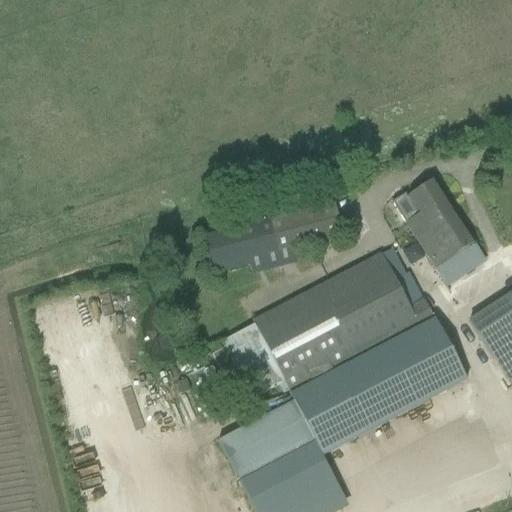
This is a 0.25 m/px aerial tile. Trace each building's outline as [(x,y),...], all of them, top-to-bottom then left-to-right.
[(443,284),(482,259),(432,182),(406,199),(417,217),(405,225),(443,284)] [(208,278),(292,257),(291,252),(342,239),(334,206),(198,240),(208,278)] [(312,442),(321,459),(465,384),(455,363),(423,302),(408,310),(380,257),(251,324),(251,325),(219,342),(249,401),(282,384),(289,396),(290,396),(294,403),(217,443),(237,482),(312,442)] [(511,294),(467,324),(492,359),(510,387),(511,386),(506,378),(511,374),(511,294)] [(239,385),(222,352),(211,357),(229,391),(239,385)] [(331,511),(341,507),(310,448),(235,487),(248,511),(331,511)]
